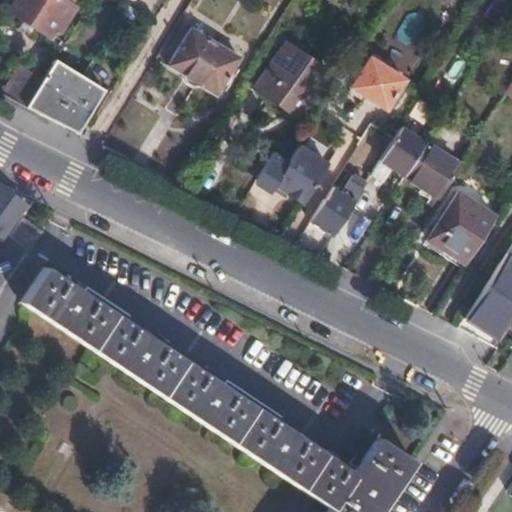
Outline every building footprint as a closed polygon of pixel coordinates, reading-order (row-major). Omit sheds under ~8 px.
[(15,0),(8,12),(49,37),(72,0),(15,0)] [(192,29),(169,66),(216,95),(238,58),(192,29)] [(269,67),(253,88),(296,117),(328,73),(286,43),(269,67)] [(369,58),(351,87),(384,109),(403,80),(369,58)] [(40,81),(25,107),(50,121),(76,133),(103,90),(53,60),(40,81)] [(17,67),(0,94),(25,107),(40,81),(17,67)] [(425,124),(434,105),(416,97),(408,116),(425,124)] [(390,167),(405,176),(424,145),(398,128),(392,139),(378,159),(390,167)] [(282,151),(291,157),(298,145),(299,144),(290,138),(282,151)] [(273,151),(257,177),(273,186),(275,184),(302,202),(327,165),(298,145),(291,157),(288,161),(273,151)] [(424,145),(405,176),(438,197),(458,166),(424,145)] [(381,182),(390,167),(378,159),(369,174),(381,182)] [(361,169),(346,194),(335,186),(323,205),(320,204),(309,222),(331,236),(343,218),(342,217),(369,174),(361,169)] [(25,204),(0,186),(0,236),(1,237),(25,204)] [(445,245),(468,260),(495,217),(457,193),(427,240),(442,250),(445,245)] [(40,232),(21,218),(10,234),(29,248),(40,232)] [(511,261),(503,256),(461,321),(493,340),(511,309),(511,261)] [(329,508),(325,511),(376,511),(411,461),(376,438),(368,449),(357,465),(352,473),(332,459),(323,453),(242,399),(127,322),(43,267),(21,301),(35,311),(136,378),(253,457),(300,488),(310,495),(329,508)]
